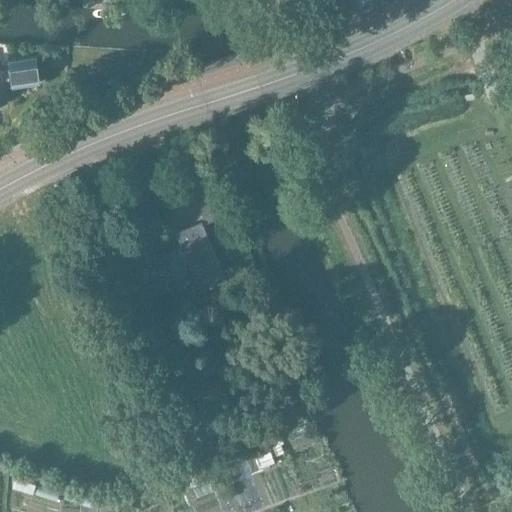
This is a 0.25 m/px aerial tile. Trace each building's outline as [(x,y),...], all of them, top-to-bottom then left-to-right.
[(8,61),(9,68),(1,69),(0,62),(0,102),(6,101),(4,87),(12,85),(12,87),(39,83),(36,57),(8,61)] [(229,211),(220,190),(197,200),(206,221),(229,211)] [(193,268),(202,288),(224,278),(200,222),(177,232),(183,245),(154,258),(145,236),(122,246),(144,298),(167,288),(163,281),(193,268)] [(271,452),(255,457),(259,468),(274,463),(271,452)] [(241,466),(225,472),(230,484),(245,478),(241,466)]
